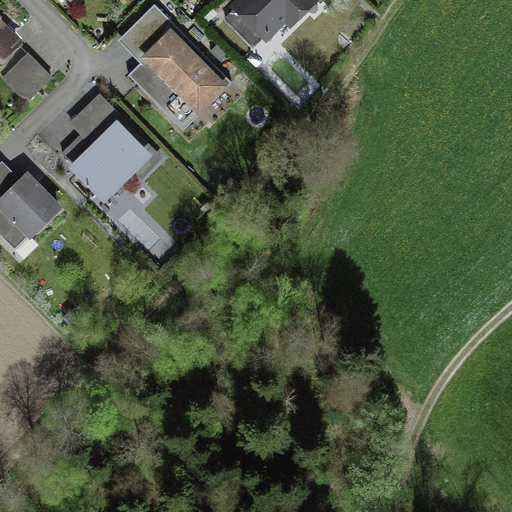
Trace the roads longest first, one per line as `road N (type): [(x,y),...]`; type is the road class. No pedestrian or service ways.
road 1 (track): [(0,459),(185,278),(399,0)]
road 2 (track): [(511,304),(453,365),(422,413),(392,511)]
